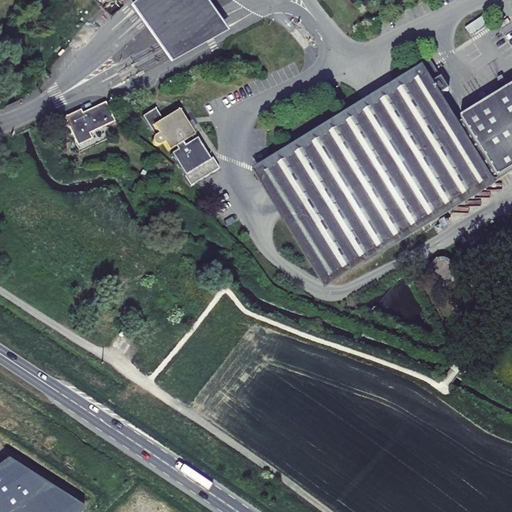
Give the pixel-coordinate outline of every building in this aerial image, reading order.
[(199,0),(137,0),(129,8),(169,65),(225,35),(199,0)] [(467,27),(471,34),(487,25),(483,18),(467,27)] [(407,74),(249,171),(322,290),(487,189),(484,184),(511,166),(511,72),(497,82),(504,93),(449,126),(442,130),(414,83),(420,79),(430,74),(420,57),(404,67),(407,74)] [(487,189),(322,290),(249,171),(407,74),(404,67),(237,169),(319,301),(491,195),(487,189)] [(414,83),(442,130),(449,126),(420,79),(414,83)] [(82,127),(78,120),(69,124),(82,152),(95,145),(93,140),(117,128),(108,109),(86,120),(88,124),(82,127)] [(161,147),(167,144),(172,152),(178,149),(180,152),(174,156),(192,188),(222,171),(215,160),(212,161),(200,140),(187,148),(185,145),(198,137),(192,127),(189,129),(185,123),(184,122),(183,121),(181,120),(181,119),(179,119),(178,118),(177,118),(176,118),(174,118),(173,118),(171,119),(170,120),(169,120),(168,121),(167,122),(167,121),(160,109),(147,117),(158,137),(156,139),(155,142),(156,144),(158,146),(161,147)] [(167,121),(167,122),(168,121),(169,120),(170,120),(171,119),(173,118),(174,118),(176,118),(177,118),(178,118),(179,119),(181,119),(181,120),(183,121),(184,122),(185,123),(189,129),(192,127),(182,111),(167,121)] [(85,116),(78,120),(82,127),(88,124),(86,120),(85,116)] [(5,460),(0,464),(0,511),(81,511),(82,511),(5,460)]
